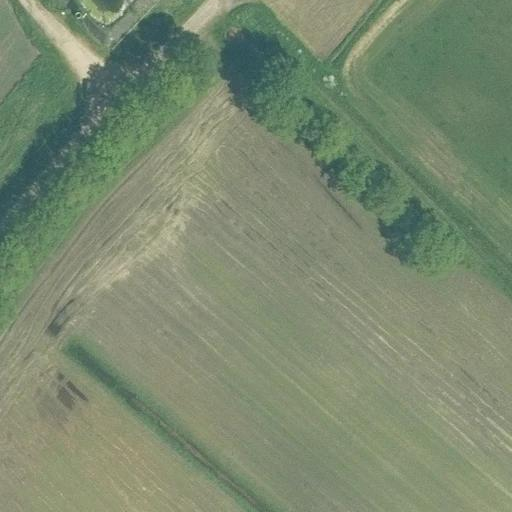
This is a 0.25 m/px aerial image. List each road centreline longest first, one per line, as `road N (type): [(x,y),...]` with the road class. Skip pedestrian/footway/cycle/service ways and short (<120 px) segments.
road 1 (unclassified): [(0,240),(132,78),(215,5)]
road 2 (track): [(31,0),(112,102)]
